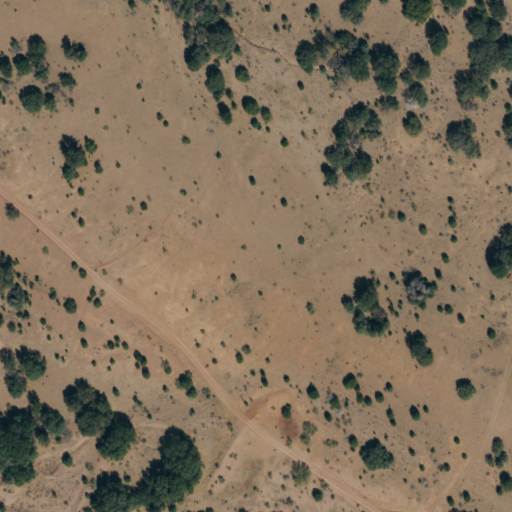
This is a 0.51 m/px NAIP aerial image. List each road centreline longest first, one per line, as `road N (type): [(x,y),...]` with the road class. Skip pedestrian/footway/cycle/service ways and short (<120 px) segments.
road 1 (track): [(353,511),(110,337),(0,236)]
road 2 (track): [(432,511),(511,327)]
